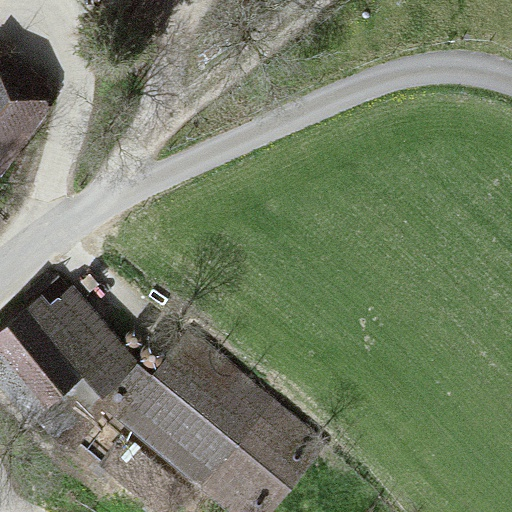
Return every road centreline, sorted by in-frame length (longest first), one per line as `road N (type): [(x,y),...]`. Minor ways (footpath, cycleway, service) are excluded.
road 1 (track): [(45,245),(396,71),(481,61),(511,75)]
road 2 (track): [(325,0),(45,245)]
road 3 (track): [(42,0),(72,60),(45,245)]
